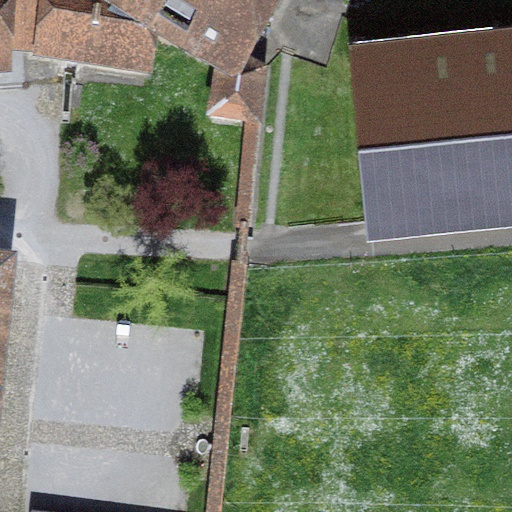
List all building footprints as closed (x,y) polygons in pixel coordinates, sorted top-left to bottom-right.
[(8,0),(0,0),(0,67),(0,69),(8,69),(8,48),(8,0)] [(46,0),(8,0),(8,48),(40,49),(43,13),(47,7),(46,0)] [(40,49),(40,51),(143,66),(151,19),(119,3),(108,0),(46,0),(47,7),(43,13),(40,49)] [(231,64),(235,57),(266,0),(121,0),(119,3),(151,19),(222,59),(231,64)] [(511,29),(360,43),(376,220),(511,207),(511,29)] [(231,64),(222,59),(211,117),(258,125),(262,73),(235,57),(231,64)]
